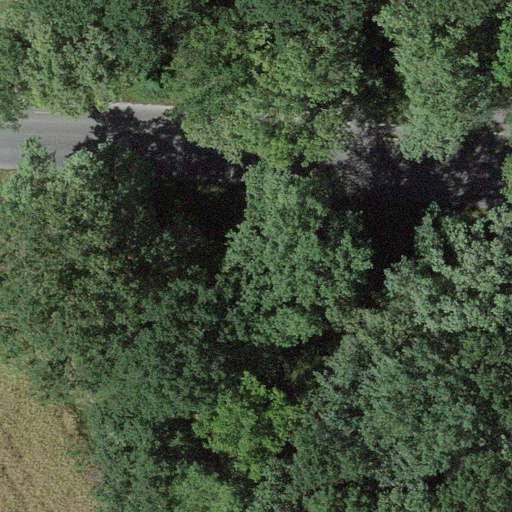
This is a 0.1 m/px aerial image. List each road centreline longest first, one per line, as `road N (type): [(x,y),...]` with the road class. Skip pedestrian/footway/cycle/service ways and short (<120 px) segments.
road 1 (secondary): [(511,178),(0,137)]
road 2 (track): [(350,0),(325,158)]
